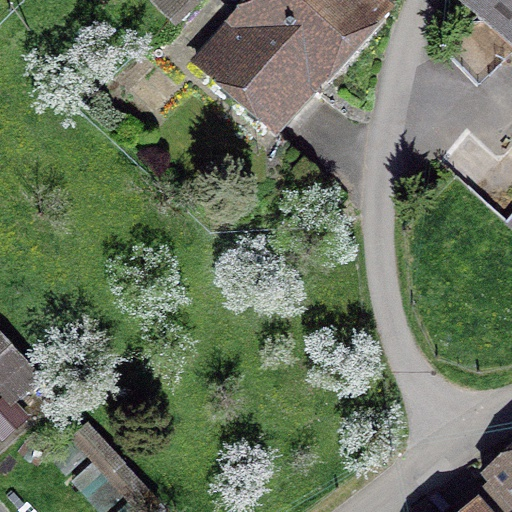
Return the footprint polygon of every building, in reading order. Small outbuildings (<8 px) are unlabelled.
[(192,0),(152,0),(172,21),(192,0)] [(297,79),(306,87),(382,0),(273,0),(247,29),(235,19),(197,62),(260,119),(297,79)] [(511,0),(490,0),(476,15),(511,48),(511,0)] [(0,385),(14,400),(38,379),(0,338),(0,385)] [(511,450),(484,476),(511,509),(511,450)]
